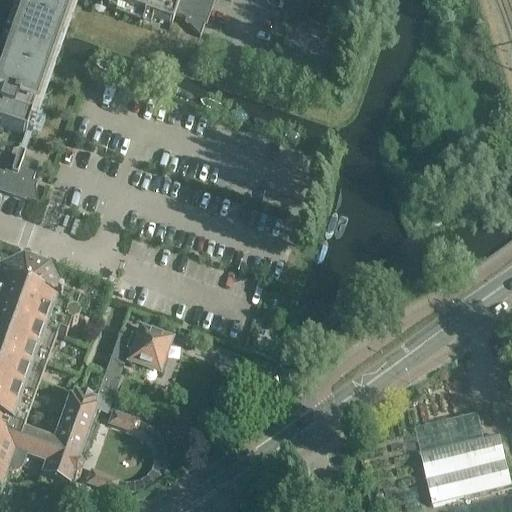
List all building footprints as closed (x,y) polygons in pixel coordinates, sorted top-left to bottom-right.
[(25,0),(0,73),(0,129),(24,138),(71,0),(95,0),(170,26),(173,18),(185,21),(183,27),(189,29),(198,40),(212,0),(25,0)] [(0,193),(36,206),(34,192),(36,186),(31,184),(35,173),(20,167),(23,159),(16,157),(14,165),(0,160),(0,193)] [(95,406),(90,404),(90,403),(80,399),(79,400),(74,399),(72,403),(69,402),(53,447),(22,436),(57,338),(65,341),(68,331),(71,332),(76,329),(78,324),(75,319),(73,319),(77,309),(58,302),(59,299),(47,275),(22,266),(0,275),(0,495),(6,479),(11,480),(14,480),(16,478),(18,477),(21,473),(69,490),(72,481),(75,482),(81,479),(83,473),(80,467),(77,465),(96,411),(93,410),(95,406)] [(129,364),(159,374),(170,342),(141,331),(137,341),(132,339),(127,352),(132,354),(129,364)] [(85,486),(115,496),(117,492),(126,496),(135,495),(141,493),(147,491),(152,487),(157,483),(161,478),(164,472),(165,466),(166,461),(165,455),(164,450),(163,446),(162,443),(159,438),(157,435),(149,428),(141,425),(142,421),(112,411),(107,426),(137,436),(138,434),(142,435),(143,436),(147,440),(151,446),(153,449),(154,453),(155,456),(155,461),(154,464),(154,468),(152,472),(149,476),(145,479),(142,481),(137,483),(133,484),(124,485),(120,484),(121,481),(91,471),(85,486)] [(511,490),(511,485),(501,439),(422,459),(434,509),(511,490)]
